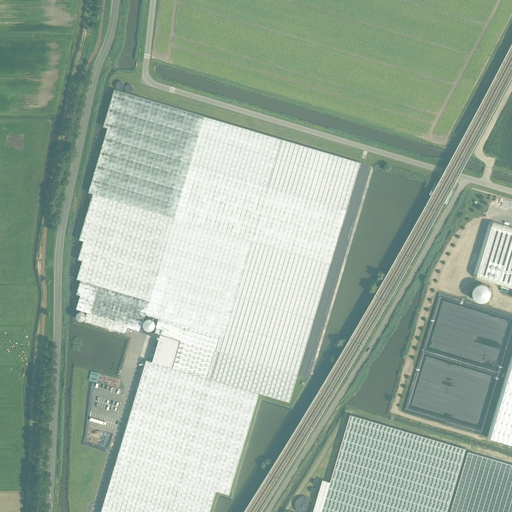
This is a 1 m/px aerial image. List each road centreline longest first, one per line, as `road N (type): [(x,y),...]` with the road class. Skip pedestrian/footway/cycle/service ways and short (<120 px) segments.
road 1 (unclassified): [(153,0),(145,71),(152,84),(464,177)]
road 2 (unclassified): [(268,511),(464,177)]
